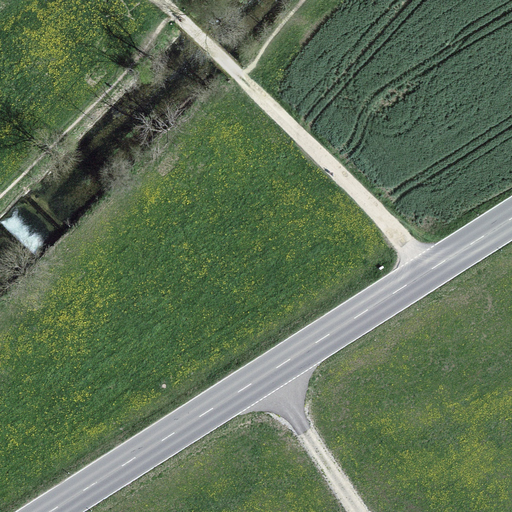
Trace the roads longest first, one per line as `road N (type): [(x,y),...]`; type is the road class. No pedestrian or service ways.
road 1 (primary): [(511,217),(44,511)]
road 2 (track): [(239,77),(428,270)]
